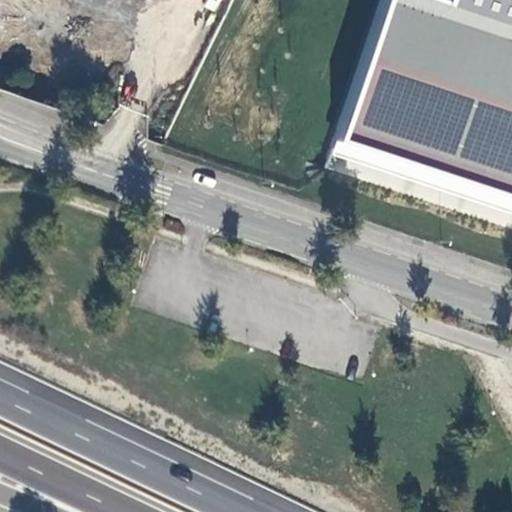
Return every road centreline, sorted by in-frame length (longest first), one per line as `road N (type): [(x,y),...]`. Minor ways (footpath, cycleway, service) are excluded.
road 1 (secondary): [(511,313),(69,160)]
road 2 (trunk): [(239,511),(0,397)]
road 3 (trunk): [(0,451),(126,511)]
